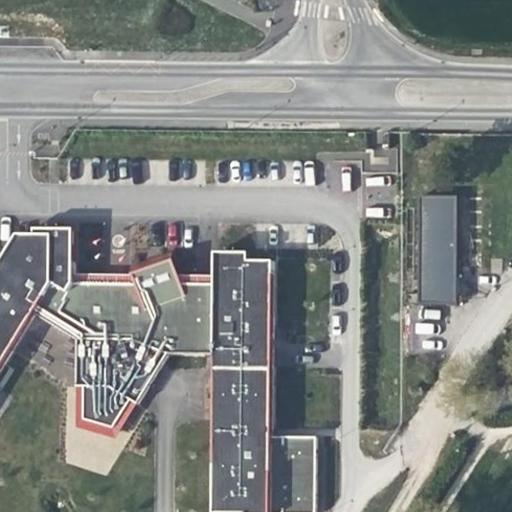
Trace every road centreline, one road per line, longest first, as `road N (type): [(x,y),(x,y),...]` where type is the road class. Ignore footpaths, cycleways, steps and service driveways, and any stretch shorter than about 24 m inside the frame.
road 1 (residential): [(341,98),(0,95)]
road 2 (residential): [(511,100),(341,98)]
